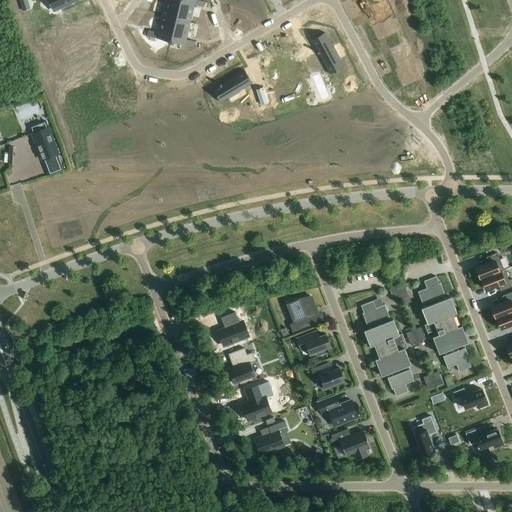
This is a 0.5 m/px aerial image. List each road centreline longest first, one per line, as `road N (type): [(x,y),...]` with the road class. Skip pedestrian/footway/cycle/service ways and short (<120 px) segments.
road 1 (residential): [(152,288),(226,485),(405,487)]
road 2 (residential): [(316,0),(192,75),(165,79),(134,70),(102,0)]
road 3 (residential): [(310,245),(405,487)]
road 4 (residential): [(441,227),(511,411)]
road 5 (unclassified): [(136,245),(327,200)]
road 6 (residential): [(310,245),(152,288)]
road 7 (residential): [(418,123),(384,93),(331,0)]
road 8 (unclassified): [(0,293),(136,245)]
road 9 (residential): [(441,227),(310,245)]
road 10 (primary): [(60,511),(14,388)]
road 11 (unknown): [(330,297),(455,267)]
road 12 (residential): [(418,123),(511,38)]
